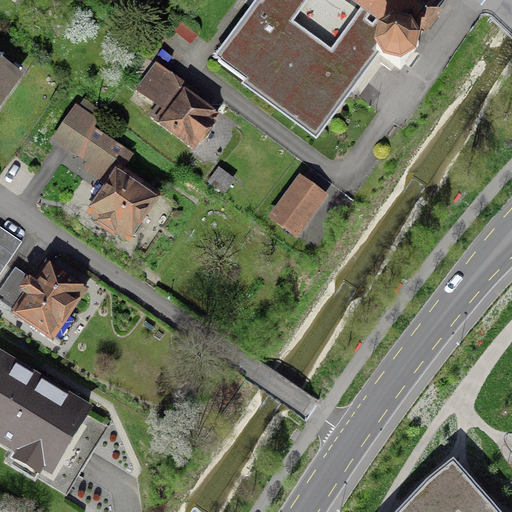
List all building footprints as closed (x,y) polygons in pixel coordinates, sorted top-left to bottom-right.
[(163,0),(127,0),(123,5),(144,23),(163,0)] [(391,30),(347,0),(262,0),(257,8),(216,63),(312,135),(355,78),(375,52),(391,30)] [(347,0),(391,30),(375,52),(400,70),(418,45),(413,41),(426,20),(441,0),(347,0)] [(209,122),(212,118),(189,101),(192,98),(193,95),(155,67),(136,92),(157,108),(149,118),(190,148),(192,144),(198,144),(210,127),(209,122)] [(0,99),(15,80),(0,68),(0,99)] [(81,101),(55,138),(74,150),(98,113),(81,101)] [(136,225),(154,198),(117,172),(127,157),(104,142),(85,170),(108,186),(89,214),(96,219),(95,222),(114,235),(116,233),(126,239),(128,237),(133,237),(138,230),(136,225)] [(207,183),(222,194),(230,182),(215,171),(207,183)] [(293,237),(319,202),(296,185),(270,220),(293,237)] [(0,272),(19,244),(0,231),(0,272)] [(63,280),(45,268),(33,286),(13,272),(0,292),(0,303),(59,344),(73,323),(64,317),(81,292),(81,288),(67,278),(63,280)] [(92,415),(0,359),(0,441),(56,475),(92,415)] [(487,511),(455,472),(405,511),(487,511)]
